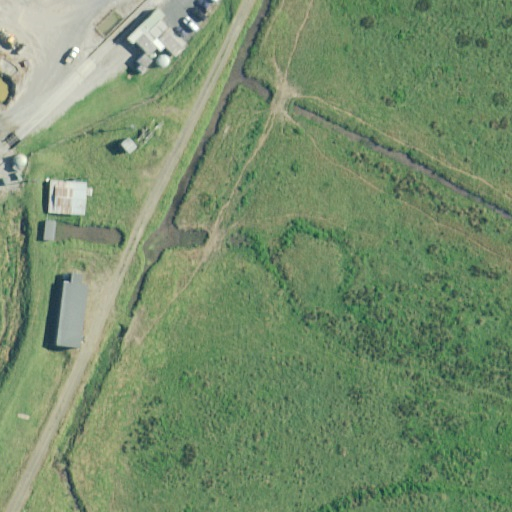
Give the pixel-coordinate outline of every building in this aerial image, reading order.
[(156,42),(172,58),(186,44),(166,24),(152,38),(156,42)] [(156,42),(152,38),(141,27),(129,40),(144,55),(156,42)] [(153,63),(144,55),(132,67),(141,75),(153,63)] [(134,147),(127,138),(119,144),(126,153),(134,147)] [(84,182),(49,181),(47,213),(82,215),(84,182)] [(52,222),(43,221),(41,240),(50,241),(52,222)] [(82,286),(60,283),(53,345),(74,347),(82,286)]
